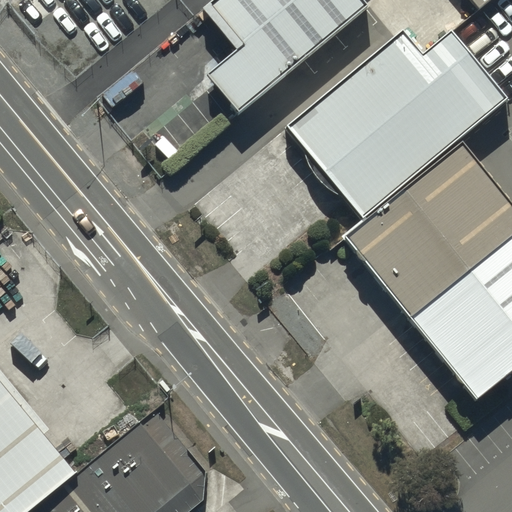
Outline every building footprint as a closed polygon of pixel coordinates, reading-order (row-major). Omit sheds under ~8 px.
[(369,17),(355,0),(220,0),(201,16),(231,53),(204,75),(242,121),(369,17)] [(467,0),(479,13),(495,0),(467,0)] [(364,223),(461,143),(510,103),(453,34),(423,59),(407,39),(291,134),(364,223)] [(511,380),(511,205),(461,143),(364,223),(357,229),(339,243),(476,410),(511,380)] [(0,511),(35,511),(74,481),(0,391),(0,511)] [(74,481),(35,511),(210,511),(219,505),(148,420),(74,481)]
